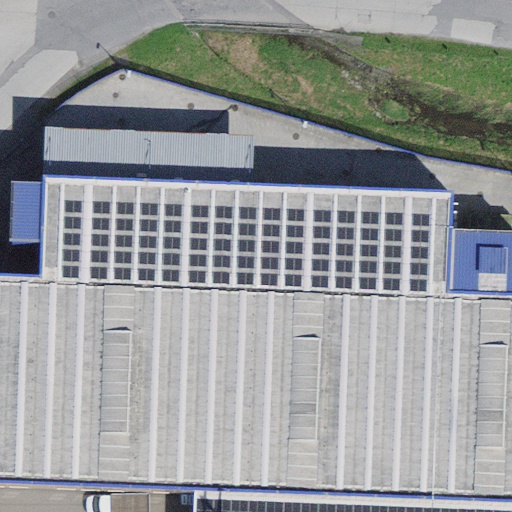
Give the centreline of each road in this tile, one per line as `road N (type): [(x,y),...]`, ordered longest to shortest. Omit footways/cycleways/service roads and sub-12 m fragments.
road 1 (unclassified): [(511,24),(394,3),(290,0)]
road 2 (unclassified): [(173,0),(102,15),(0,80)]
